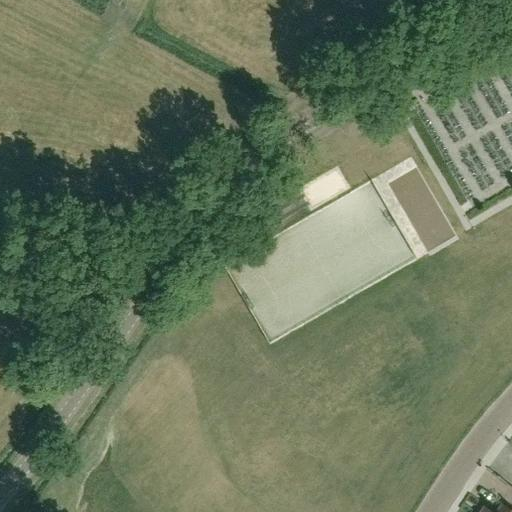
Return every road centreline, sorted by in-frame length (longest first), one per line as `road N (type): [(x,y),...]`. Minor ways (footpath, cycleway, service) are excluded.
road 1 (unclassified): [(0,498),(207,217),(252,173)]
road 2 (unclassified): [(507,0),(286,131),(252,173)]
road 3 (unclassified): [(252,173),(511,22)]
road 4 (residential): [(431,511),(511,404)]
